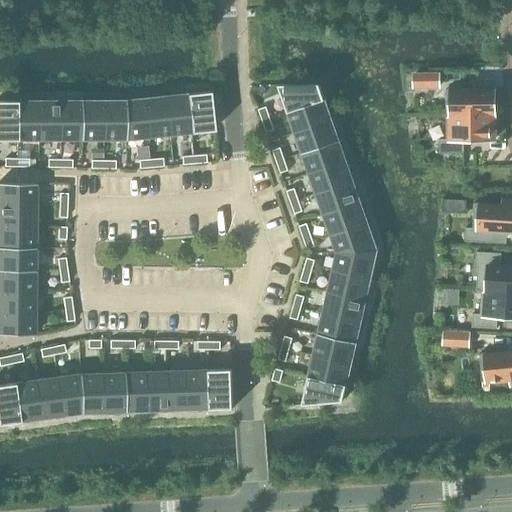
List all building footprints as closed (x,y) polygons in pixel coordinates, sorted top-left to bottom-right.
[(427,87),(439,87),(439,75),(426,75),(427,87)] [(324,99),(319,84),(278,85),(288,112),(324,99)] [(493,114),(494,115),(495,115),(494,89),(446,89),(446,115),(493,114)] [(191,133),(213,130),(209,91),(187,94),(191,133)] [(187,94),(166,96),(170,135),(191,133),(187,94)] [(150,137),(170,135),(166,96),(146,98),(150,137)] [(146,98),(125,101),(128,140),(150,137),(146,98)] [(324,99),(288,112),(295,132),(331,119),(325,100),(324,99)] [(0,140),(16,140),(16,101),(0,101),(0,140)] [(16,101),(16,140),(38,140),(38,101),(16,101)] [(60,140),(59,101),(38,101),(38,140),(60,140)] [(81,140),(81,101),(59,101),(60,140),(81,140)] [(81,140),(103,140),(103,101),(81,101),(81,140)] [(125,101),(103,101),(103,140),(128,140),(125,101)] [(258,109),(262,121),(270,118),(266,107),(258,109)] [(494,140),(494,115),(493,114),(446,115),(446,139),(439,139),(439,153),(464,152),(464,140),(494,140)] [(270,118),(262,121),(266,132),(274,130),(270,118)] [(331,119),(295,132),(302,152),(339,140),(331,119)] [(309,173),(346,160),(339,140),(302,152),(309,173)] [(277,162),(284,159),(280,148),(273,150),(277,162)] [(206,163),(205,155),(193,156),(194,164),(206,163)] [(182,165),(194,164),(193,156),(181,157),(182,165)] [(16,167),(17,159),(5,158),(4,167),(16,167)] [(163,166),(162,158),(150,159),(151,167),(163,166)] [(28,167),(29,159),(17,159),(16,167),(28,167)] [(60,160),(48,159),(48,167),(60,168),(60,160)] [(151,167),(150,159),(138,160),(139,168),(151,167)] [(284,159),(277,162),(280,173),(288,170),(284,159)] [(60,160),(60,168),(72,168),(72,160),(60,160)] [(91,168),(103,169),(103,161),(91,160),(91,168)] [(346,160),(309,173),(316,193),(353,180),(346,160)] [(103,161),(103,169),(115,169),(115,161),(103,161)] [(353,180),(316,193),(323,214),(360,201),(353,180)] [(36,184),(0,183),(0,204),(35,205),(36,184)] [(287,191),(291,202),(298,200),(295,188),(287,191)] [(59,205),(67,206),(67,193),(59,193),(59,205)] [(474,203),(473,228),(465,228),(465,241),(490,243),(490,230),(507,231),(511,231),(511,198),(503,198),(502,205),(474,203)] [(295,214),(302,211),(298,200),(291,202),(295,214)] [(360,201),(323,214),(331,235),(367,222),(360,201)] [(0,204),(0,226),(35,227),(35,205),(0,204)] [(67,206),(59,205),(58,217),(66,218),(67,206)] [(377,250),(367,222),(331,235),(336,252),(377,250)] [(303,238),(311,235),(307,223),(299,226),(303,238)] [(35,227),(0,226),(0,247),(35,248),(35,227)] [(66,239),(66,227),(58,227),(57,239),(66,239)] [(311,235),(303,238),(307,249),(315,246),(311,235)] [(35,248),(0,247),(0,269),(35,270),(35,248)] [(371,278),(377,250),(336,252),(332,270),(371,278)] [(511,291),(511,266),(501,265),(501,253),(476,252),(475,265),(478,266),(476,290),(481,291),(481,290),(511,291)] [(67,270),(65,258),(57,259),(59,271),(67,270)] [(307,258),(304,270),(311,272),(315,260),(307,258)] [(0,269),(0,291),(35,292),(35,270),(0,269)] [(67,270),(59,271),(60,283),(68,282),(67,270)] [(308,283),(311,272),(304,270),(300,281),(308,283)] [(332,270),(327,292),(365,301),(371,278),(332,270)] [(511,291),(481,290),(481,291),(480,314),(473,313),(472,327),(497,329),(497,316),(511,317),(511,291)] [(0,312),(34,313),(35,292),(0,291),(0,312)] [(361,322),(365,301),(327,292),(323,313),(361,322)] [(296,294),(293,306),(301,308),(304,297),(296,294)] [(64,310),(72,309),(70,297),(62,298),(64,310)] [(293,306),(290,318),(298,320),(301,308),(293,306)] [(72,309),(64,310),(66,322),(74,321),(72,309)] [(0,312),(0,334),(34,335),(34,313),(0,312)] [(318,334),(356,343),(361,322),(323,313),(318,334)] [(444,332),(443,345),(468,346),(469,334),(444,332)] [(313,355),(351,364),(356,343),(318,334),(313,355)] [(285,336),(281,348),(289,350),(292,338),(285,336)] [(88,340),(88,348),(100,348),(100,340),(88,340)] [(122,340),(110,340),(110,348),(122,349),(122,340)] [(122,340),(122,349),(134,349),(134,341),(122,340)] [(165,341),(153,341),(153,349),(165,349),(165,341)] [(165,341),(165,349),(177,349),(177,341),(165,341)] [(208,350),(208,341),(196,341),(196,349),(208,350)] [(208,341),(208,350),(220,350),(220,342),(208,341)] [(63,344),(52,347),(53,355),(65,352),(63,344)] [(42,357),(53,355),(52,347),(40,349),(42,357)] [(286,361),(289,350),(281,348),(278,359),(286,361)] [(511,352),(479,356),(482,384),(510,381),(511,388),(511,352)] [(21,353),(9,356),(11,364),(23,361),(21,353)] [(313,355),(308,376),(346,385),(351,364),(313,355)] [(0,366),(11,364),(9,356),(0,357),(0,366)] [(272,380),(280,382),(283,371),(275,368),(272,380)] [(232,369),(209,370),(210,409),(233,408),(232,369)] [(166,371),(167,410),(189,409),(188,370),(166,371)] [(189,409),(210,409),(209,370),(188,370),(189,409)] [(144,372),(146,411),(167,410),(166,371),(144,372)] [(146,411),(144,372),(123,373),(124,412),(132,411),(146,411)] [(76,374),(80,413),(103,412),(101,373),(76,374)] [(103,412),(124,412),(123,373),(101,373),(103,412)] [(76,374),(55,377),(61,416),(80,413),(76,374)] [(346,385),(308,376),(302,404),(343,401),(346,385)] [(40,419),(61,416),(55,377),(34,380),(40,419)] [(16,383),(13,383),(19,422),(40,419),(34,380),(16,383)] [(0,424),(19,422),(13,383),(0,384),(0,424)]
